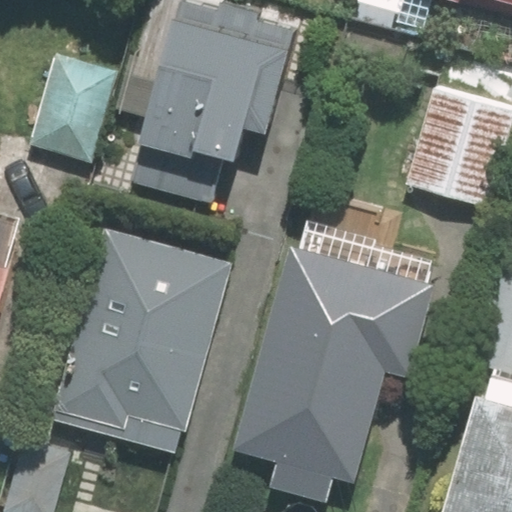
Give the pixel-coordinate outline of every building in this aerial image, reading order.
[(511,0),(453,0),(511,14),(511,0)] [(118,63),(63,49),(39,142),(95,156),(118,63)] [(511,146),(511,102),(440,82),(411,182),(495,206),(511,146)] [(334,201),(327,227),(306,221),(243,448),(283,459),(276,483),(336,500),(343,475),(363,481),(394,368),(414,374),(446,260),(376,240),(383,215),(334,201)] [(195,429),(242,256),(208,247),(210,238),(154,223),(151,232),(115,223),(63,418),(182,449),(188,427),(195,429)] [(0,362),(29,260),(0,251),(0,362)] [(511,511),(511,273),(485,363),(494,366),(449,511),(511,511)] [(63,511),(78,446),(25,434),(8,509),(19,511),(63,511)]
